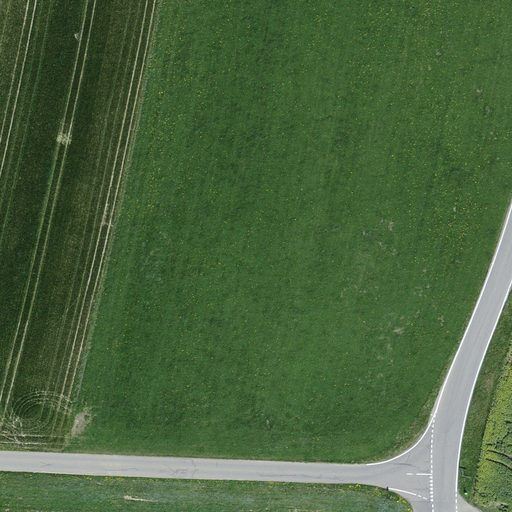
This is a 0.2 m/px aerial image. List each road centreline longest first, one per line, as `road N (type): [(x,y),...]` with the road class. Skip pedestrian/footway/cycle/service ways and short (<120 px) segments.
road 1 (unclassified): [(0,461),(444,475)]
road 2 (tertiary): [(444,475),(449,418),(511,246)]
